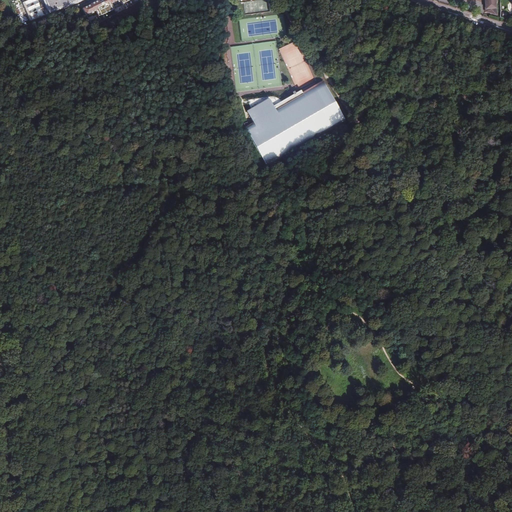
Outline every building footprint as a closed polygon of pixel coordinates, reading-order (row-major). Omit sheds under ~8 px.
[(37,0),(28,0),(23,2),(30,21),(44,15),(37,0)] [(43,0),(50,13),(82,0),(43,0)] [(136,2),(135,0),(114,0),(96,8),(101,19),(136,2)] [(484,0),(485,11),(495,16),(494,0),(495,0),(457,0),(458,0),(461,0),(484,0)] [(269,168),(309,145),(284,103),(276,108),(271,99),(248,112),(253,122),(249,124),(248,122),(245,124),(246,126),(245,127),(269,168)]
